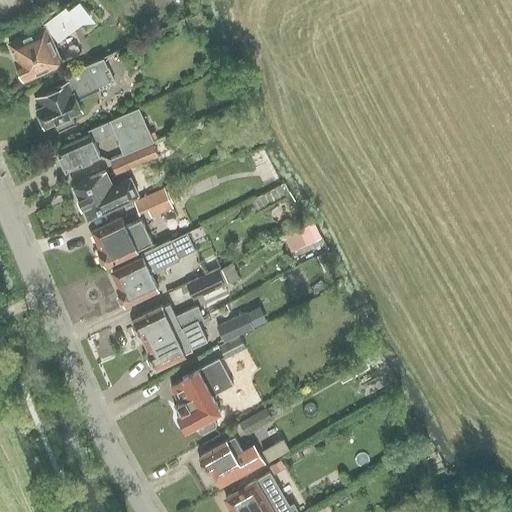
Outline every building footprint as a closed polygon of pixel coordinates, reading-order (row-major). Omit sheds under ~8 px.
[(95,19),(79,0),(69,8),(65,4),(40,15),(43,22),(44,23),(58,41),(83,21),(95,19)] [(190,17),(194,26),(207,20),(203,11),(190,17)] [(25,78),(62,62),(46,26),(10,42),(18,59),(17,59),(25,78)] [(75,122),(72,114),(81,109),(77,99),(113,83),(102,58),(65,74),(69,81),(57,86),(57,88),(35,99),(38,107),(39,110),(38,113),(42,121),(45,122),(46,125),(55,121),(59,129),(75,122)] [(123,153),(153,140),(144,120),(139,108),(111,121),(89,130),(91,135),(57,149),(59,154),(66,170),(100,156),(94,141),(115,133),(120,142),(119,143),(123,153)] [(153,140),(123,153),(124,154),(111,160),(118,174),(158,156),(152,142),(154,141),(153,140)] [(114,188),(108,174),(106,170),(73,185),(88,218),(121,203),(139,195),(132,180),(114,188)] [(152,217),(173,208),(164,187),(134,201),(140,214),(149,210),(152,217)] [(168,192),(173,203),(184,199),(178,187),(168,192)] [(126,225),(122,216),(93,230),(101,246),(100,247),(101,249),(100,249),(98,253),(98,254),(101,260),(107,262),(108,263),(153,242),(141,218),(126,225)] [(202,223),(190,228),(198,245),(209,240),(202,223)] [(288,234),(296,250),(307,245),(299,229),(288,234)] [(126,303),(158,288),(151,272),(180,258),(171,238),(141,252),(143,256),(112,270),(120,286),(119,286),(126,303)] [(194,299),(225,284),(225,283),(240,278),(232,261),(174,289),(181,303),(193,298),(194,299)] [(181,326),(202,315),(197,306),(176,316),(170,303),(163,306),(162,305),(134,319),(135,321),(134,322),(133,326),(136,332),(140,333),(141,333),(142,336),(143,335),(146,342),(181,326)] [(181,326),(146,342),(150,349),(149,350),(150,352),(149,352),(149,353),(147,357),(150,363),(154,364),(155,364),(156,366),(192,350),(191,347),(206,340),(202,330),(197,320),(203,318),(202,315),(181,326)] [(222,344),(248,331),(242,317),(215,330),(222,344)] [(225,358),(246,347),(241,336),(219,347),(225,358)] [(350,362),(357,374),(370,367),(363,354),(350,362)] [(234,383),(220,357),(199,368),(183,376),(184,378),(171,386),(179,401),(178,402),(182,410),(178,412),(179,414),(177,418),(181,426),(181,425),(186,426),(187,428),(196,423),(200,430),(203,431),(215,425),(216,422),(212,414),(221,410),(213,394),(234,383)] [(244,434),(273,419),(267,409),(239,424),(244,434)] [(243,450),(235,436),(201,455),(202,458),(200,463),(204,469),(208,470),(209,470),(210,472),(213,470),(217,477),(221,484),(235,476),(236,478),(258,466),(264,462),(259,453),(254,443),(243,450)] [(262,450),(269,462),(278,456),(271,445),(262,450)] [(270,466),(274,473),(285,467),(281,459),(270,466)] [(278,511),(290,505),(271,472),(226,498),(234,511),(278,511)]
